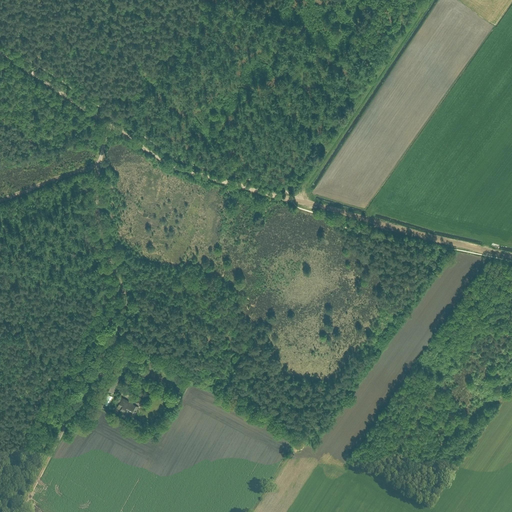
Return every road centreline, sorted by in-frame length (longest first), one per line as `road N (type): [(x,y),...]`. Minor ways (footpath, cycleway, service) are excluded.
road 1 (track): [(109,123),(182,170),(511,254)]
road 2 (track): [(109,123),(96,202),(122,310),(18,511)]
road 3 (track): [(426,0),(297,200)]
road 4 (track): [(0,44),(109,123)]
